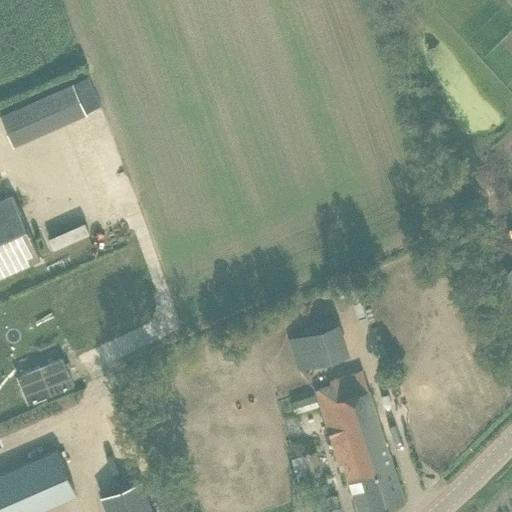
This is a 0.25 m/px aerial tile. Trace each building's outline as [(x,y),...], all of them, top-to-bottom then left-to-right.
[(73,82),(0,114),(0,116),(12,144),(86,111),(73,82)] [(11,193),(0,197),(0,275),(39,258),(11,193)] [(511,303),(498,321),(510,354),(511,352),(511,303)] [(308,331),(288,338),(298,370),(318,364),(308,331)] [(369,511),(404,501),(362,370),(330,380),(332,385),(315,390),(338,464),(343,463),(358,511),(369,511)] [(448,376),(411,387),(427,437),(445,431),(439,411),(457,406),(448,376)] [(0,474),(0,511),(34,511),(76,494),(57,450),(0,474)] [(315,450),(300,455),(306,476),(321,472),(315,450)] [(152,511),(141,483),(102,498),(107,511),(152,511)]
